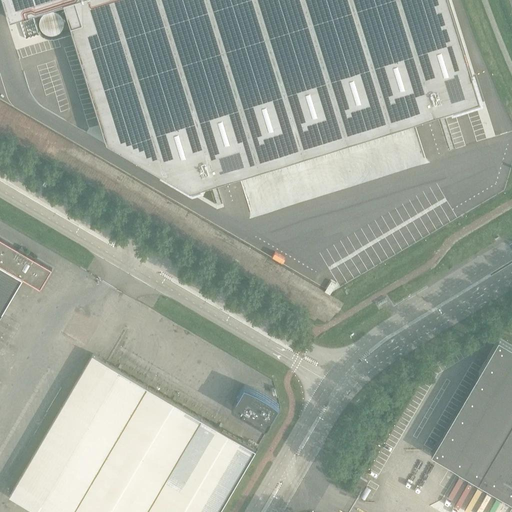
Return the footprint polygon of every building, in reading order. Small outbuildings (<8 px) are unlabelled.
[(4,0),(10,19),(64,2),(107,141),(193,190),(201,188),(201,186),(203,185),(450,108),(453,108),(453,110),(480,101),(472,74),(448,0),(4,0)] [(0,264),(23,278),(40,289),(52,269),(26,253),(21,247),(18,249),(0,237),(0,264)] [(0,316),(23,278),(0,264),(0,316)] [(331,281),(325,291),(330,294),(336,284),(331,281)] [(81,331),(77,328),(71,339),(75,341),(81,331)] [(511,346),(498,338),(431,453),(511,500),(511,346)] [(93,354),(10,495),(38,511),(218,511),(244,469),(256,449),(257,447),(247,441),(242,438),(222,427),(221,429),(220,428),(218,427),(174,401),(172,400),(120,369),(118,368),(93,354)] [(232,405),(232,406),(266,427),(279,405),(275,402),(272,399),(268,397),(265,394),(261,392),(257,390),(253,388),(248,386),(244,385),(236,399),(232,405)] [(360,477),(359,479),(355,486),(362,490),(367,481),(360,477)]
